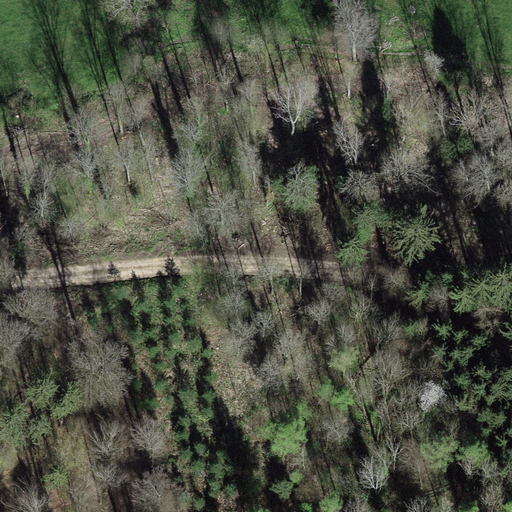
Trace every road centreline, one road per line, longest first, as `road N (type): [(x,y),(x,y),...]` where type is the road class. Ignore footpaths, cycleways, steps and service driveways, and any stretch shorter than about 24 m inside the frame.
road 1 (track): [(511,284),(247,262),(0,276)]
road 2 (track): [(365,271),(383,304),(511,352)]
